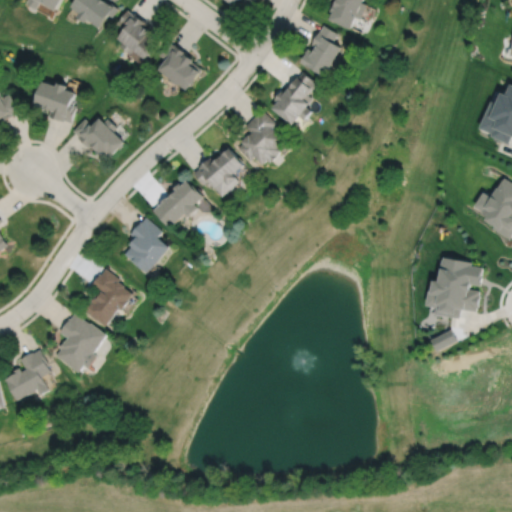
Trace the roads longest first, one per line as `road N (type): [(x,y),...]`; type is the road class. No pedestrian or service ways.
road 1 (residential): [(91,216),(231,84),(289,0)]
road 2 (residential): [(0,323),(36,295),(91,216)]
